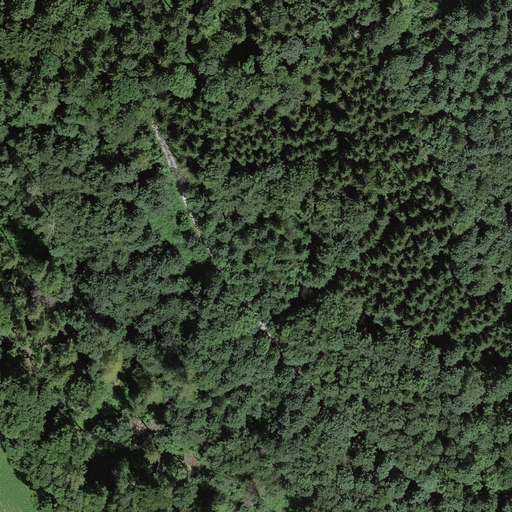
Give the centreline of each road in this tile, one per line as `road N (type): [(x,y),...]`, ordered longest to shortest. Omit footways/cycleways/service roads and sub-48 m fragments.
road 1 (track): [(464,511),(302,370),(243,295),(193,215),(99,0)]
road 2 (track): [(104,511),(0,290)]
